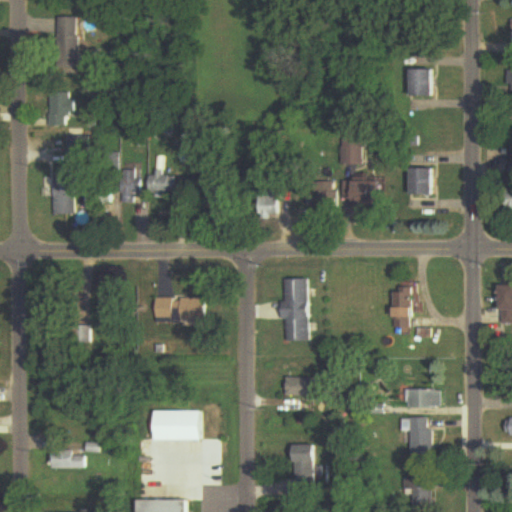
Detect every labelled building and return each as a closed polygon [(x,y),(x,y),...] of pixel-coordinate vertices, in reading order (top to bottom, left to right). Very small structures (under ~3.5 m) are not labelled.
[(84,70),(84,17),(63,17),(63,70),(84,70)] [(417,72),(417,99),(439,99),(439,72),(417,72)] [(54,93),(54,127),(79,127),(79,93),(54,93)] [(344,167),(367,167),(367,132),(344,132),(344,167)] [(73,165),(84,164),(83,138),(71,138),(73,165)] [(141,164),(125,164),(125,205),(141,205),(141,164)] [(440,170),(415,170),(415,196),(440,196),(440,170)] [(180,195),(180,176),(153,176),(153,195),(180,195)] [(79,220),(79,179),(58,179),(58,220),(79,220)] [(349,201),(371,200),(370,182),(348,183),(349,201)] [(316,183),(316,210),(337,210),(337,183),(316,183)] [(285,191),(266,191),(266,217),(285,217),(285,191)] [(288,280),(288,322),(291,322),(291,342),(313,342),(313,280),(288,280)] [(398,293),(398,328),(412,328),(412,319),(420,319),(420,293),(398,293)] [(99,297),(99,332),(121,332),(121,297),(99,297)] [(209,299),(162,299),(162,324),(209,324),(209,299)] [(92,320),(79,320),(79,345),(92,345),(92,320)] [(291,397),(321,397),(321,378),(291,378),(291,397)] [(446,409),(446,389),(422,389),(422,409),(446,409)] [(434,419),(416,419),(416,460),(434,460),(434,419)] [(320,446),(299,446),(299,492),(320,492),(320,446)] [(80,467),(80,450),(55,450),(55,467),(80,467)] [(406,494),(417,494),(417,511),(434,511),(434,478),(406,478),(406,494)] [(196,511),(196,501),(144,500),(144,511),(196,511)]
